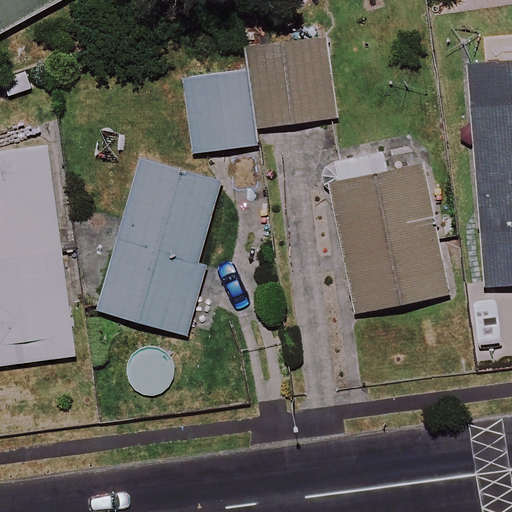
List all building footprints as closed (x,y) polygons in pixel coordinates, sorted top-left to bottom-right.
[(0,0),(0,37),(68,0),(0,0)] [(334,119),(324,39),(248,49),(259,129),(334,119)] [(511,286),(511,61),(464,65),(482,289),(511,286)] [(246,66),(183,73),(191,153),(254,147),(246,66)] [(0,365),(73,356),(46,150),(0,156),(0,365)] [(382,175),(378,155),(327,166),(358,314),(449,295),(422,167),(382,175)] [(218,184),(138,164),(99,314),(185,336),(203,268),(197,266),(218,184)]
